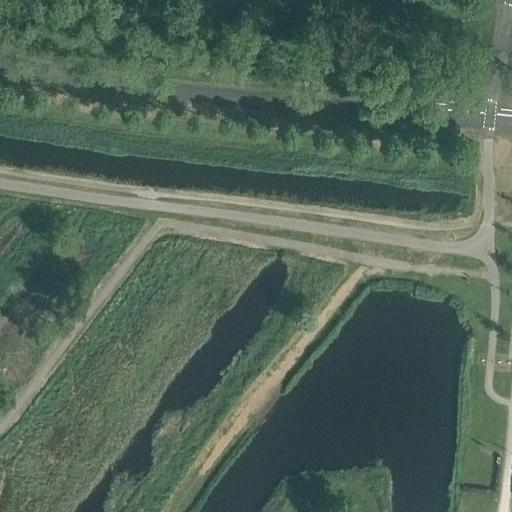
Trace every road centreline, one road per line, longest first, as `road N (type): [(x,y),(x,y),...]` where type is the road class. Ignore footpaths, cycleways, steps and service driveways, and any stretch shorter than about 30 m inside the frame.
road 1 (unknown): [(511,230),(398,226),(0,170)]
road 2 (unclassified): [(0,65),(511,121)]
